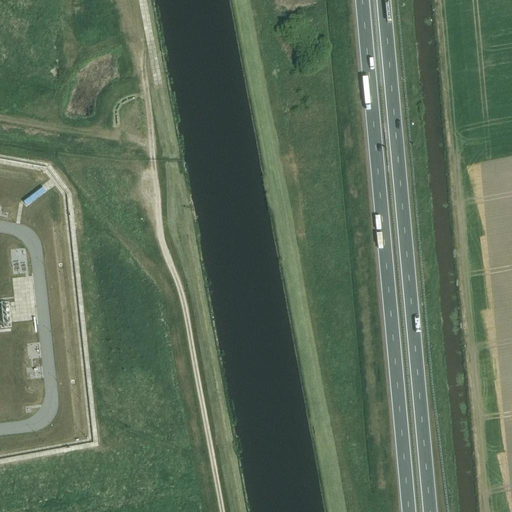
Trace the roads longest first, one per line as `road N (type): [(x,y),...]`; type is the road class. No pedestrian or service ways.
road 1 (trunk): [(430,511),(383,0)]
road 2 (trunk): [(362,0),(408,511)]
road 3 (track): [(222,511),(180,287),(150,185)]
